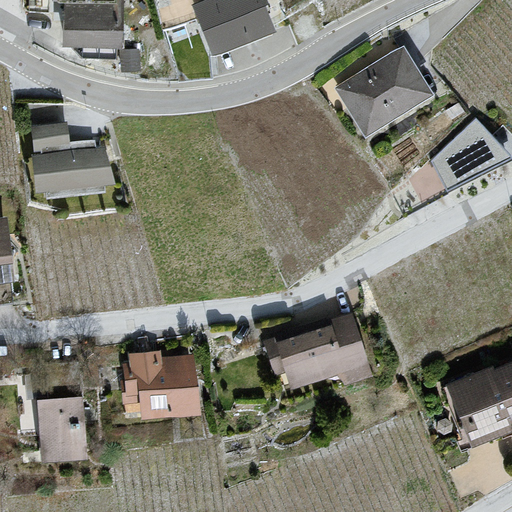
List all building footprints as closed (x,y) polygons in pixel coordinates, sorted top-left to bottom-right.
[(114,0),(67,0),(67,23),(66,35),(86,36),(85,56),(115,57),(114,0)] [(214,50),(220,47),(269,27),(258,0),(212,0),(197,6),(214,50)] [(401,50),(394,38),(392,36),(368,51),(377,65),(340,88),(366,128),(426,90),(401,50)] [(137,50),(121,50),(122,68),(138,67),(137,50)] [(31,120),(55,120),(55,103),(31,103),(31,120)] [(511,154),(492,134),(475,117),(430,160),(427,155),(417,164),(392,189),(404,211),(428,198),(425,193),(442,185),(444,189),(445,188),(511,154)] [(63,123),(33,127),(35,146),(40,145),(42,157),(37,158),(40,183),(45,182),(46,195),(68,192),(67,180),(106,175),(99,151),(94,152),(92,139),(65,142),(63,123)] [(0,295),(12,294),(10,274),(3,220),(0,220),(0,295)] [(272,341),(269,341),(270,344),(276,364),(277,366),(279,366),(278,363),(287,361),(293,379),(294,381),(296,380),(295,378),(357,357),(358,360),(360,359),(359,356),(347,318),(346,318),(346,316),(344,317),(344,319),(272,342),(272,341)] [(155,340),(130,342),(133,364),(126,365),(129,390),(143,388),(145,411),(191,406),(186,358),(157,361),(155,340)] [(453,418),(462,439),(496,427),(495,425),(508,420),(511,428),(511,424),(511,422),(511,421),(511,361),(490,370),(489,367),(441,386),(448,403),(450,402),(456,417),(453,418)] [(75,393),(73,365),(46,367),(45,362),(44,362),(46,395),(41,396),(45,451),(85,448),(81,393),(79,393),(75,393)]
